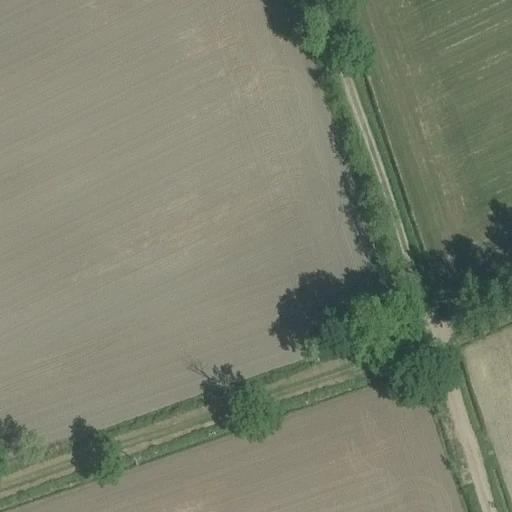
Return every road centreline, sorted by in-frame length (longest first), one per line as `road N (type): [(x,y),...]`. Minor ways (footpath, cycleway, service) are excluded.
road 1 (track): [(434,332),(321,0)]
road 2 (track): [(488,511),(434,332)]
